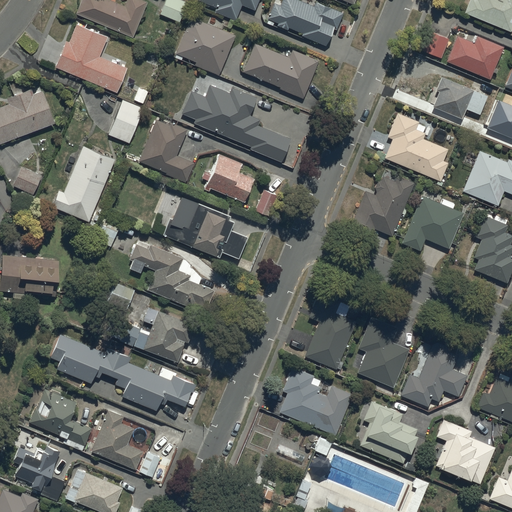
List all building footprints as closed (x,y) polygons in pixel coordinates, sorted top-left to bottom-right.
[(78,0),(75,10),(131,33),(145,0),(124,0),(123,2),(118,0),(78,0)] [(163,0),(159,11),(178,18),(185,0),(163,0)] [(241,2),(254,7),(256,0),(205,0),(215,4),(213,9),(234,17),(241,2)] [(335,26),(342,10),(318,0),(313,0),(312,2),(306,0),(279,0),(279,2),(273,0),(272,0),(266,15),(277,20),(276,22),(287,27),(288,24),(301,30),(300,33),(325,43),(332,25),(335,26)] [(511,0),(468,0),(463,12),(509,31),(511,22),(511,0)] [(193,62),(218,73),(234,32),(190,14),(175,50),(195,58),(193,62)] [(54,63),(115,89),(126,64),(98,52),(106,33),(75,20),(68,38),(65,37),(54,63)] [(441,56),(449,36),(431,29),(423,49),(441,56)] [(489,78),(503,45),(476,34),(473,41),(456,33),(445,60),(489,78)] [(278,86),(302,95),(317,57),(291,46),(288,54),(253,40),(242,69),(279,84),(278,86)] [(438,90),(431,105),(460,117),(465,107),(479,113),(486,95),(440,75),(434,88),(438,90)] [(280,159),(289,135),(257,122),(259,116),(248,112),(256,94),(230,84),(228,89),(208,81),(204,93),(190,87),(180,110),(194,116),(192,120),(250,143),(248,146),(280,159)] [(0,139),(53,119),(41,87),(32,90),(30,84),(5,94),(7,100),(0,102),(0,139)] [(133,97),(142,101),(147,89),(138,85),(133,97)] [(121,96),(107,131),(127,139),(142,105),(121,96)] [(505,120),(484,112),(476,133),(496,141),(505,120)] [(418,124),(418,123),(396,114),(386,138),(392,140),(384,159),(439,182),(447,164),(442,162),(447,150),(422,140),(425,134),(422,133),(424,127),(418,124)] [(165,171),(184,179),(193,159),(175,152),(186,126),(169,119),(168,121),(155,116),(147,136),(138,158),(165,169),(165,171)] [(51,203),(88,218),(114,155),(82,142),(63,189),(57,187),(51,203)] [(242,198),(252,175),(237,168),(240,159),(217,150),(204,182),(242,198)] [(503,162),(478,152),(462,191),(497,206),(503,192),(511,195),(511,161),(505,158),(503,162)] [(32,191),(40,172),(20,163),(11,182),(32,191)] [(391,236),(413,183),(396,177),(394,183),(383,178),(377,180),(374,187),(375,192),(374,195),(364,191),(349,228),(371,237),(374,229),(391,236)] [(254,207),(267,213),(276,192),(263,186),(254,207)] [(220,248),(237,255),(246,233),(229,226),(233,217),(227,215),(229,211),(179,191),(169,214),(168,213),(161,230),(218,253),(220,248)] [(447,249),(461,213),(452,209),(454,203),(442,198),(440,204),(421,196),(419,201),(417,200),(414,207),(415,208),(400,244),(419,251),(424,239),(447,249)] [(91,236),(110,244),(119,221),(101,213),(91,236)] [(493,220),(481,216),(473,238),(480,240),(473,259),(477,260),(473,271),(505,283),(511,266),(511,256),(510,256),(511,249),(511,246),(509,245),(511,237),(511,235),(504,232),(506,225),(505,224),(506,221),(494,216),(493,220)] [(154,267),(146,286),(204,310),(214,286),(188,276),(190,271),(177,266),(182,254),(149,240),(147,245),(135,240),(128,256),(131,257),(128,265),(139,269),(142,262),(154,267)] [(0,263),(0,287),(54,293),(58,256),(1,251),(0,263)] [(133,290),(114,282),(110,293),(129,301),(133,290)] [(317,322),(303,357),(335,370),(362,302),(321,285),(307,318),(317,322)] [(132,342),(176,359),(184,338),(186,339),(193,321),(147,303),(142,317),(151,320),(148,329),(125,320),(118,338),(132,343),(132,342)] [(365,352),(356,373),(392,388),(408,350),(391,343),(397,329),(370,317),(357,348),(365,352)] [(166,396),(184,403),(189,388),(192,389),(195,381),(172,372),(170,377),(128,360),(130,354),(103,343),(101,348),(59,331),(49,354),(59,358),(55,366),(90,380),(93,373),(98,375),(101,368),(117,375),(114,382),(124,386),(121,393),(155,407),(158,400),(164,402),(166,396)] [(457,397),(466,376),(451,370),(456,355),(448,352),(451,346),(433,339),(417,379),(408,375),(399,396),(427,407),(430,400),(438,403),(442,391),(457,397)] [(285,394),(278,412),(334,436),(351,395),(330,386),(325,397),(316,393),(318,387),(317,387),(320,380),(313,378),(313,376),(291,367),(281,392),(285,394)] [(511,375),(510,375),(509,377),(499,373),(497,378),(495,378),(488,396),(481,393),(475,409),(490,414),(489,417),(497,420),(497,418),(511,423),(511,375)] [(62,440),(81,448),(91,425),(72,417),(72,416),(68,414),(75,399),(43,386),(35,405),(34,404),(28,420),(64,435),(62,440)] [(401,414),(370,402),(362,421),(368,423),(358,447),(402,464),(406,455),(408,456),(415,438),(413,437),(416,430),(398,422),(401,414)] [(90,448),(135,466),(142,448),(126,441),(133,425),(120,420),(123,413),(107,406),(90,448)] [(471,432),(442,420),(435,438),(445,441),(435,466),(438,468),(438,470),(468,482),(468,480),(479,485),(493,448),(468,438),(471,432)] [(324,456),(330,443),(319,438),(313,451),(324,456)] [(37,490),(56,498),(64,478),(49,472),(59,448),(46,443),(44,446),(41,445),(38,452),(18,444),(12,458),(18,461),(13,472),(29,479),(29,480),(38,484),(39,483),(40,483),(37,490)] [(139,469),(151,474),(160,455),(147,450),(139,469)] [(74,498),(108,511),(113,511),(119,499),(116,498),(122,484),(76,465),(64,494),(73,498),(74,498)] [(511,509),(511,466),(506,481),(497,477),(488,500),(511,509)] [(311,481),(302,478),(295,494),(297,495),(294,503),(304,507),(308,499),(304,497),(311,481)] [(416,511),(427,483),(415,478),(412,486),(416,488),(406,511),(402,511),(401,511),(400,511),(416,511)] [(31,511),(38,496),(21,489),(20,493),(2,486),(0,490),(0,511),(31,511)]
